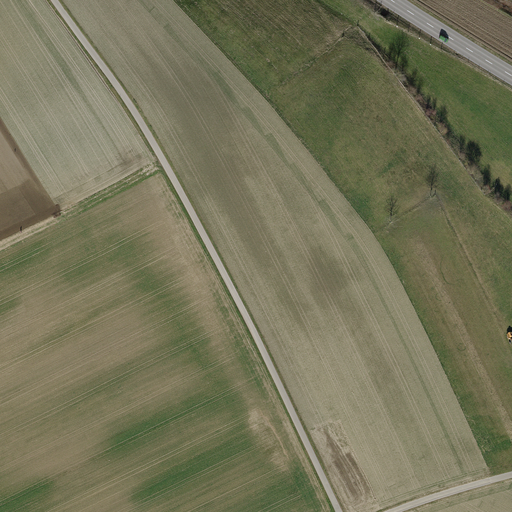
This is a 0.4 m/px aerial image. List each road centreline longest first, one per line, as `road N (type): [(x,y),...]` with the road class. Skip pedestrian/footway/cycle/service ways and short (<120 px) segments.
road 1 (unclassified): [(54,0),(176,183),(339,511)]
road 2 (tertiary): [(390,0),(511,75)]
